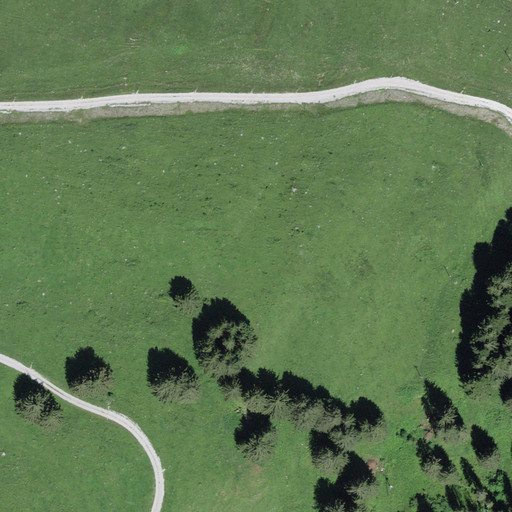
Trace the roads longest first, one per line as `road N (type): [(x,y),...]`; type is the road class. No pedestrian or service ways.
road 1 (track): [(511,114),(399,86),(0,110)]
road 2 (track): [(0,363),(159,458),(158,511)]
